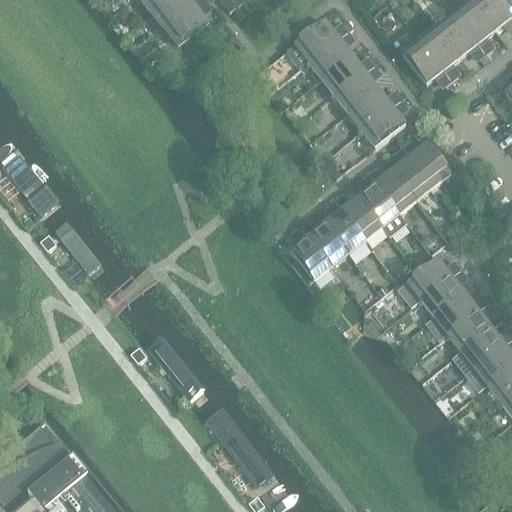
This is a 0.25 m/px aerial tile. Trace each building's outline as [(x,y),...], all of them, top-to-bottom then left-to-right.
[(140,0),(136,4),(139,7),(141,5),(152,19),(174,0),(140,0)] [(163,38),(204,4),(201,0),(198,0),(191,6),(185,0),(174,0),(152,19),(162,33),(160,35),(163,38)] [(235,0),(214,0),(229,19),(242,9),(235,0)] [(511,37),(511,24),(493,0),(466,0),(472,7),(495,38),(505,30),(511,37)] [(511,0),(493,0),(511,24),(511,0)] [(200,19),(210,11),(204,4),(163,38),(165,41),(167,39),(179,54),(209,30),(200,19)] [(483,46),(495,38),(472,7),(457,18),(455,16),(453,18),(483,57),(486,61),(491,56),(483,46)] [(486,61),(483,57),(453,18),(449,21),(451,23),(437,34),(455,57),(461,64),(471,56),(479,66),(486,61)] [(294,52),(287,57),(301,74),(306,71),(348,38),(343,31),(333,39),(324,28),(294,52)] [(461,64),(455,57),(437,34),(423,45),(421,42),(418,44),(428,57),(451,87),(457,83),(449,73),(461,64)] [(351,62),(347,57),(343,52),(353,44),(348,38),(306,71),(308,74),(310,72),(321,86),(351,62)] [(451,87),(428,57),(418,44),(415,47),(417,49),(402,60),(426,91),(437,82),(444,92),(451,87)] [(332,105),(374,72),(370,65),(360,73),(351,62),(321,86),(332,100),(330,102),(332,105)] [(348,120),(378,96),(370,86),(380,78),(374,72),(332,105),(334,107),(336,106),(348,120)] [(359,139),(401,106),(396,99),(387,107),(378,96),(348,120),(358,134),(357,136),(359,139)] [(375,155),(405,131),(396,120),(406,112),(401,106),(359,139),(361,142),(363,140),(375,155)] [(451,181),(428,150),(417,159),(409,148),(402,153),(435,196),(440,203),(443,200),(437,192),(451,181)] [(440,203),(435,196),(402,153),(396,158),(404,169),(393,177),(416,208),(430,197),(437,205),(440,203)] [(58,210),(14,156),(1,166),(45,220),(58,210)] [(416,208),(393,177),(382,185),(374,175),(368,180),(401,223),(404,221),(402,219),(416,208)] [(369,195),(358,203),(382,234),(390,244),(407,231),(401,223),(368,180),(361,185),(369,195)] [(382,234),(358,203),(348,211),(340,201),(334,206),(367,250),(370,247),(368,245),(382,234)] [(363,252),(367,250),(334,206),(327,211),(335,221),(324,230),(348,260),(361,250),(363,252)] [(29,224),(24,228),(29,233),(33,230),(29,224)] [(102,269),(67,228),(58,236),(93,277),(102,269)] [(348,260),(324,230),(314,238),(306,228),(299,233),(333,276),(335,274),(333,271),(348,260)] [(329,279),(333,276),(299,233),(293,238),(301,248),(289,257),(299,270),(293,274),(306,291),(312,286),(313,287),(327,276),(329,279)] [(48,239),(39,246),(47,256),(56,249),(48,239)] [(407,290),(398,297),(412,314),(419,309),(461,276),(456,269),(446,277),(437,266),(407,290)] [(434,324),(465,301),(456,290),(466,282),(461,276),(419,309),(421,312),(423,310),(434,324)] [(384,290),(376,297),(377,299),(380,302),(389,296),(386,292),(384,290)] [(434,324),(426,331),(439,348),(445,343),(488,310),(483,304),(473,311),(465,301),(434,324)] [(461,358),(491,335),(483,324),(493,316),(488,310),(445,343),(448,346),(450,344),(461,358)] [(461,358),(452,365),(466,382),(511,345),(511,340),(510,338),(500,345),(491,335),(461,358)] [(203,396),(162,344),(147,356),(188,408),(203,396)] [(511,345),(466,382),(479,399),(487,392),(511,373),(511,361),(510,358),(511,356),(511,345)] [(139,353),(130,360),(137,370),(146,362),(139,353)] [(498,411),(511,400),(511,373),(487,392),(498,406),(496,408),(498,411)] [(511,400),(498,411),(500,414),(503,412),(511,424),(511,400)] [(223,410),(202,426),(267,510),(288,495),(223,410)] [(110,511),(86,482),(83,485),(65,463),(69,460),(62,452),(55,453),(40,435),(0,466),(0,505),(5,511),(110,511)] [(257,502),(248,509),(249,511),(263,511),(264,511),(257,502)]
